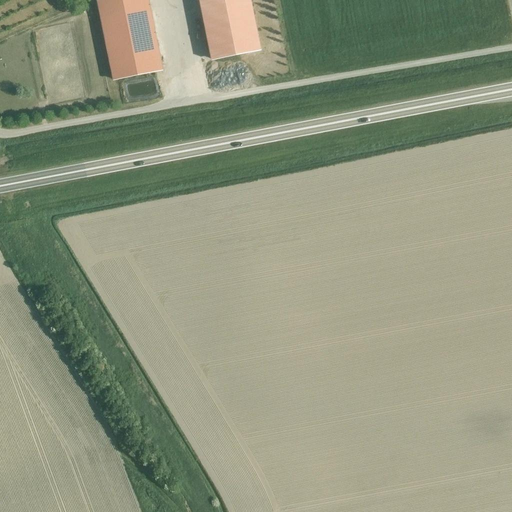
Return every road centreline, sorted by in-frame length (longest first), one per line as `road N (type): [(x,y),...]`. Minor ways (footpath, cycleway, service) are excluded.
road 1 (trunk): [(0,186),(511,90)]
road 2 (unclassified): [(511,45),(0,132)]
